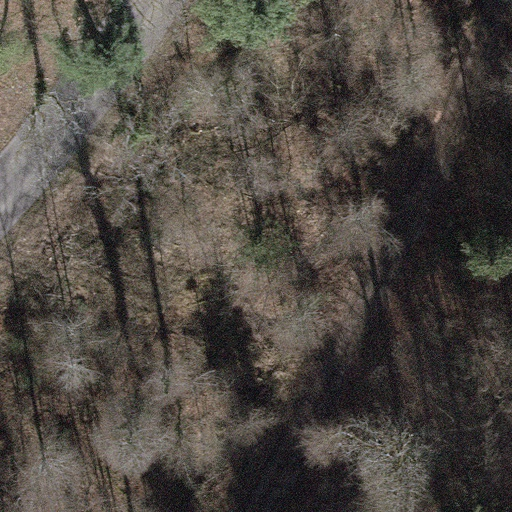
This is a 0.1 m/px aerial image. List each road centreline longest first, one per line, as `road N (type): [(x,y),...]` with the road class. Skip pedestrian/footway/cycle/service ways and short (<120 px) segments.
road 1 (track): [(255,511),(335,375),(498,0)]
road 2 (tertiary): [(0,205),(104,90),(156,0)]
